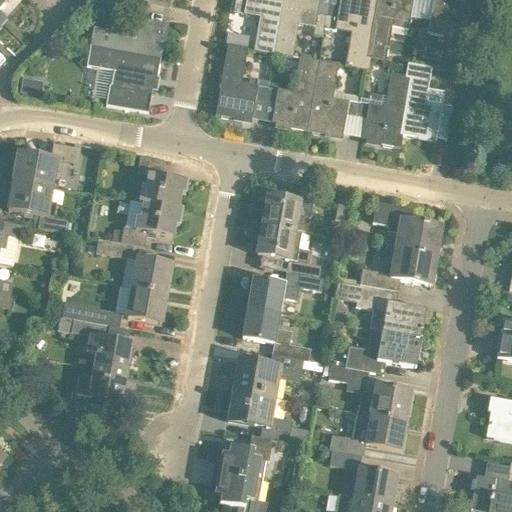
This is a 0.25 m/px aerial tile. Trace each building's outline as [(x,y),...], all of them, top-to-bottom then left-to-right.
[(0,0),(0,10),(9,0),(0,0)] [(133,0),(131,11),(145,13),(147,4),(167,7),(168,0),(133,0)] [(253,54),(273,57),(282,0),(246,0),(246,3),(236,2),(234,16),(259,20),(253,54)] [(297,26),(324,31),(327,18),(317,16),(319,0),(282,0),(273,57),(291,60),(297,26)] [(327,18),(324,31),(350,35),(344,70),(369,74),(371,61),(371,60),(367,59),(376,3),(373,3),(358,0),(349,0),(349,1),(344,0),(339,0),(336,19),(327,18)] [(391,29),(418,34),(420,21),(410,19),(413,0),(373,0),(373,3),(376,3),(367,59),(371,60),(371,61),(385,63),(391,29)] [(420,21),(418,34),(443,38),(437,73),(457,76),(469,6),(443,1),(442,4),(433,2),(430,22),(420,21)] [(144,23),(145,13),(131,11),(130,21),(132,22),(130,37),(94,30),(90,51),(160,63),(165,36),(162,35),(164,26),(144,23)] [(497,25),(479,22),(477,37),(495,40),(497,25)] [(250,42),(243,41),(243,39),(232,37),(230,48),(248,51),(250,42)] [(255,103),(264,104),(267,90),(241,86),(247,52),(228,49),(215,119),(242,124),(242,121),(251,123),(255,103)] [(114,74),(111,88),(109,88),(106,108),(147,116),(151,98),(154,80),(157,80),(160,63),(90,51),(86,69),(114,74)] [(306,135),(318,65),(300,61),(294,95),(267,90),(264,104),(275,106),(271,126),(289,129),(289,132),(306,135)] [(356,121),(358,107),(332,102),(338,68),(318,65),(306,135),(333,140),(333,137),(342,139),(346,119),(356,121)] [(407,67),(405,80),(409,81),(400,138),(402,138),(426,143),(427,140),(436,142),(436,141),(446,143),(452,110),(425,106),(432,71),(407,67)] [(409,81),(405,80),(391,77),(385,111),(358,107),(356,121),(366,122),(362,142),(380,145),(379,148),(400,151),(402,138),(400,138),(409,81)] [(22,81),(20,96),(40,100),(43,85),(22,81)] [(12,185),(32,189),(53,192),(56,177),(60,178),(62,164),(77,167),(80,153),(53,148),(50,161),(18,155),(12,185)] [(140,161),(137,176),(149,179),(147,190),(143,189),(140,205),(144,206),(177,212),(180,197),(184,198),(186,185),(165,181),(166,179),(161,178),(164,165),(140,161)] [(53,192),(32,189),(12,185),(7,214),(39,220),(37,232),(64,237),(67,224),(53,221),(56,208),(50,207),(53,192)] [(262,228),(282,232),(301,235),(303,220),(310,222),(315,194),(301,192),(299,205),(267,200),(262,228)] [(334,223),(346,225),(351,202),(338,200),(334,223)] [(178,229),(181,215),(181,213),(177,212),(144,206),(142,221),(137,220),(135,233),(123,231),(123,234),(121,247),(133,249),(144,251),(147,238),(151,238),(151,237),(172,240),(174,229),(178,229)] [(396,253),(435,260),(440,230),(410,225),(413,213),(376,207),(372,226),(387,229),(386,234),(399,237),(396,253)] [(0,251),(5,253),(8,239),(20,241),(22,229),(0,224),(0,251)] [(301,235),(282,232),(262,228),(257,259),(287,264),(285,275),(318,281),(320,269),(315,268),(316,262),(313,259),(310,258),(310,254),(298,252),(301,235)] [(121,247),(123,234),(114,233),(112,245),(121,247)] [(130,263),(133,249),(121,247),(112,245),(97,242),(95,257),(125,262),(130,263)] [(359,289),(398,296),(400,284),(430,289),(435,260),(396,253),(393,268),(381,265),(379,276),(362,273),(359,289)] [(120,289),(132,292),(166,298),(171,268),(137,262),(137,264),(130,263),(125,262),(120,289)] [(285,275),(283,287),(252,282),(247,311),(279,317),(281,302),(296,305),(299,292),(320,295),(322,282),(318,281),(285,275)] [(369,333),(381,335),(420,343),(425,313),(396,308),(398,296),(359,289),(355,310),(373,313),(369,333)] [(161,327),(166,298),(132,292),(127,321),(161,327)] [(0,310),(7,312),(9,300),(0,298),(0,310)] [(120,318),(85,312),(63,307),(61,322),(108,330),(118,332),(120,318)] [(310,352),(289,348),(291,335),(276,333),(279,317),(247,311),(242,342),(279,348),(277,359),(303,364),(308,365),(310,352)] [(127,377),(132,347),(106,342),(108,330),(61,322),(59,322),(57,334),(89,339),(86,356),(95,358),(93,370),(127,377)] [(496,362),(511,364),(511,324),(503,323),(496,362)] [(415,372),(420,343),(381,335),(378,355),(348,349),(344,371),(364,375),(375,377),(377,365),(415,372)] [(235,395),(254,398),(275,402),(279,382),(299,386),(303,364),(277,359),(274,359),(272,371),(240,365),(235,395)] [(364,375),(344,371),(330,369),(327,382),(362,388),(364,375)] [(127,377),(93,370),(91,380),(79,378),(76,398),(131,407),(134,390),(125,388),(127,377)] [(370,419),(406,426),(411,395),(367,388),(364,402),(373,403),(370,419)] [(275,402),(254,398),(235,395),(229,423),(228,423),(227,424),(261,430),(259,441),(271,444),(288,447),(292,424),(272,421),(275,402)] [(511,405),(489,402),(487,416),(490,416),(485,441),(511,445),(511,405)] [(356,417),(353,430),(368,432),(365,448),(401,454),(406,426),(370,419),(356,417)] [(328,454),(331,454),(359,459),(361,445),(361,444),(351,442),(331,439),(328,454)] [(219,477),(257,484),(261,484),(264,465),(267,465),(271,444),(259,441),(251,440),(248,453),(229,449),(227,457),(222,456),(221,465),(218,464),(218,466),(220,466),(219,477)] [(356,474),(359,459),(331,454),(328,469),(344,472),(356,474)] [(396,480),(359,473),(354,501),(391,508),(396,480)] [(261,484),(257,484),(219,477),(217,488),(214,488),(214,489),(216,489),(214,498),(220,499),(219,507),(238,511),(237,511),(265,511),(266,506),(257,504),(261,484)] [(511,511),(511,501),(505,500),(508,486),(476,480),(469,511),(511,511)] [(390,511),(391,508),(354,501),(337,498),(334,511),(390,511)]
